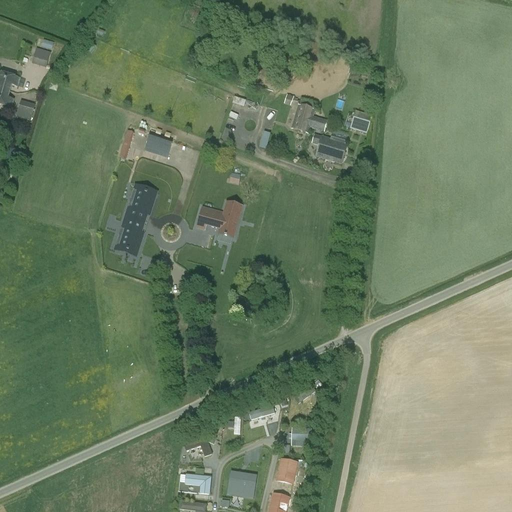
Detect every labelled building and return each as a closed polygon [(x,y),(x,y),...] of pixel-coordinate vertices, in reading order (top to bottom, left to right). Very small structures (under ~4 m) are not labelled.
[(52,50),(54,43),(43,41),(41,48),(52,50)] [(51,54),(36,50),(32,66),(46,70),(51,54)] [(20,80),(0,73),(0,105),(11,109),(13,101),(8,99),(12,86),(17,88),(20,80)] [(291,106),(293,97),(286,95),(285,105),(291,106)] [(298,106),(291,130),(309,135),(310,129),(324,133),(327,122),(314,118),(316,112),(314,111),(316,106),(301,101),(299,107),(298,106)] [(21,102),(16,118),(31,122),(35,106),(21,102)] [(371,123),(353,117),(350,129),(367,135),(371,123)] [(125,132),(119,158),(127,160),(133,134),(125,132)] [(151,138),(148,147),(168,153),(171,145),(151,138)] [(341,165),(347,146),(322,138),(316,158),(341,165)] [(8,160),(18,163),(22,151),(12,148),(8,160)] [(231,174),(229,185),(238,187),(241,176),(231,174)] [(187,200),(192,180),(179,176),(174,196),(187,200)] [(128,208),(125,219),(144,225),(147,216),(149,217),(156,198),(138,192),(134,202),(131,201),(129,208),(128,208)] [(203,209),(197,229),(205,231),(206,227),(220,230),(218,235),(233,239),(242,208),(227,204),(224,215),(203,209)] [(123,238),(119,249),(137,254),(144,235),(141,234),(144,225),(125,219),(121,230),(122,230),(120,237),(123,238)] [(223,452),(219,440),(199,446),(203,458),(223,452)] [(278,460),(275,483),(294,485),(297,462),(278,460)] [(225,496),(252,500),(256,476),(229,472),(225,496)] [(184,476),(183,486),(199,486),(198,495),(211,495),(211,476),(184,476)] [(277,511),(280,498),(272,497),(269,511),(277,511)] [(204,511),(205,504),(179,503),(179,511),(193,511),(204,511)]
